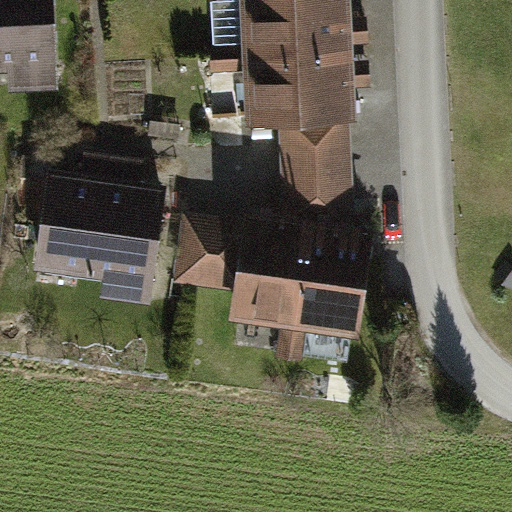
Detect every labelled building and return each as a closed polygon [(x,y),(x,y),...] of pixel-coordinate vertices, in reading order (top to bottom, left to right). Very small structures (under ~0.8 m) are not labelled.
[(60,0),(0,0),(0,73),(12,73),(13,97),(65,95),(60,0)] [(253,0),(256,56),(354,52),(351,0),(253,0)] [(256,56),(259,114),(286,112),(357,109),(354,52),(256,56)] [(291,326),(358,331),(380,204),(347,192),(357,109),(286,112),(287,195),(312,195),(307,225),(291,326)] [(49,160),(36,263),(103,272),(100,290),(152,297),(168,176),(49,160)] [(224,320),(291,326),(307,225),(242,206),(238,219),(187,211),(173,279),(222,285),(224,320)]
